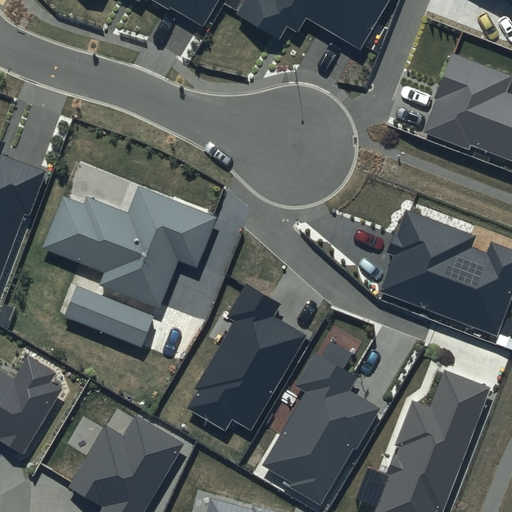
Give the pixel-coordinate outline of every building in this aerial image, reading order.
[(138,0),(139,0),(138,0),(155,0),(168,7),(169,6),(204,26),(219,0),(138,0)] [(390,0),(245,0),(238,14),(280,38),(287,26),(298,33),(306,19),(361,50),(390,0)] [(511,79),(452,57),(423,134),(470,152),(472,146),(511,161),(511,96),(505,94),(511,79)] [(307,86),(275,71),(259,104),(287,117),(289,113),(293,115),(307,86)] [(5,143),(0,140),(0,277),(24,214),(29,216),(46,170),(1,153),(5,143)] [(218,218),(138,187),(127,213),(87,197),(84,205),(64,197),(43,250),(105,274),(100,286),(160,309),(179,261),(198,269),(218,218)] [(474,239),(409,215),(400,238),(397,237),(390,255),(394,259),(380,295),(497,338),(511,298),(511,252),(491,245),(486,258),(469,251),(474,239)] [(282,305),(246,284),(228,316),(235,320),(195,388),(198,390),(187,408),(225,430),(232,419),(251,430),(306,335),(274,317),(282,305)] [(154,319),(78,287),(66,317),(142,350),(154,319)] [(359,377),(315,351),(295,385),(306,391),(263,465),(292,482),(290,486),(320,504),(352,449),(355,450),(380,408),(351,390),(359,377)] [(13,379),(0,370),(0,439),(24,453),(63,389),(51,382),(57,373),(27,355),(13,379)] [(443,511),(491,387),(443,369),(429,406),(413,400),(396,444),(400,446),(374,511),(436,511),(437,511),(443,511)] [(144,511),(185,443),(135,414),(123,435),(106,425),(70,486),(105,507),(101,511),(144,511)] [(252,511),(211,500),(207,511),(277,511),(254,506),(252,511)]
